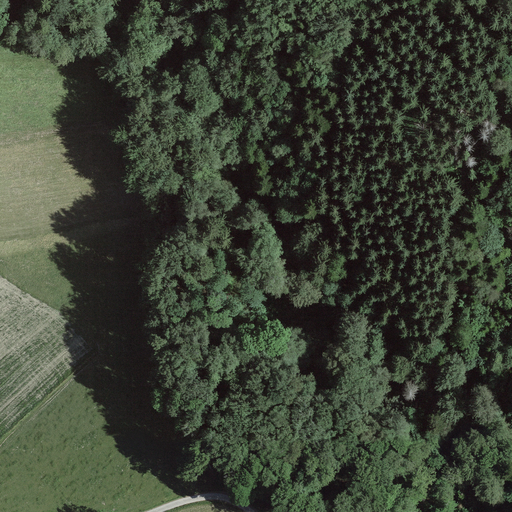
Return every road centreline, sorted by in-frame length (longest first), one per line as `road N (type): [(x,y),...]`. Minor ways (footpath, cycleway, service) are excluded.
road 1 (track): [(356,0),(339,54),(339,181),(360,286)]
road 2 (track): [(0,55),(97,22),(100,11),(83,0)]
